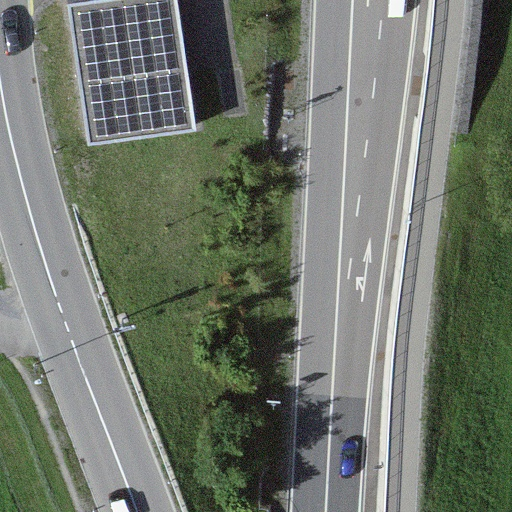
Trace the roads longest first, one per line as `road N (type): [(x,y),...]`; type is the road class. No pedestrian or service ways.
road 1 (trunk): [(376,0),(336,511)]
road 2 (secondary): [(142,511),(39,238),(0,30)]
